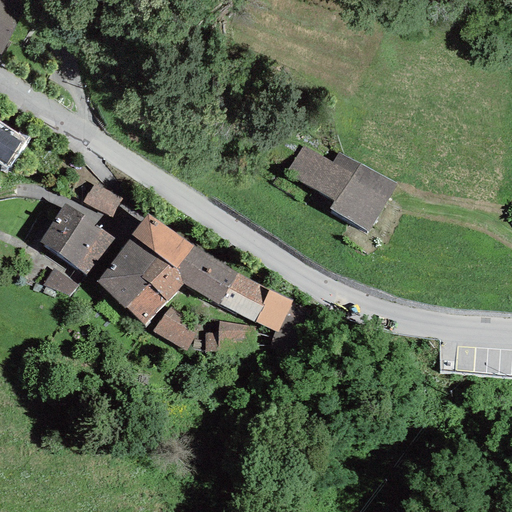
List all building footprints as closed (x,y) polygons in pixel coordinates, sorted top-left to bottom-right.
[(27,1),(25,0),(0,0),(0,52),(1,53),(27,1)] [(0,165),(7,171),(27,140),(0,121),(0,165)] [(330,208),(367,232),(397,184),(339,152),(332,163),(302,146),(286,174),(334,202),(330,208)] [(122,199),(94,183),(83,202),(112,218),(122,199)] [(64,204),(38,244),(75,270),(97,282),(123,245),(96,225),(93,227),(64,204)] [(193,246),(148,214),(131,234),(159,256),(176,269),(177,268),(193,246)] [(123,245),(97,282),(123,309),(125,307),(148,284),(140,277),(159,256),(131,234),(123,245)] [(237,272),(193,246),(177,268),(183,284),(218,305),(218,304),(237,272)] [(148,284),(125,307),(143,325),(183,284),(177,268),(176,269),(159,256),(140,277),(148,284)] [(69,296),(78,286),(53,268),(42,286),(69,296)] [(218,304),(255,322),(264,305),(262,304),(268,290),(237,272),(218,304)] [(255,322),(277,333),(292,301),(268,290),(262,304),(264,305),(255,322)] [(199,326),(170,306),(152,331),(185,351),(199,326)] [(217,334),(205,333),(203,352),(219,354),(254,358),(257,326),(218,321),(217,334)]
